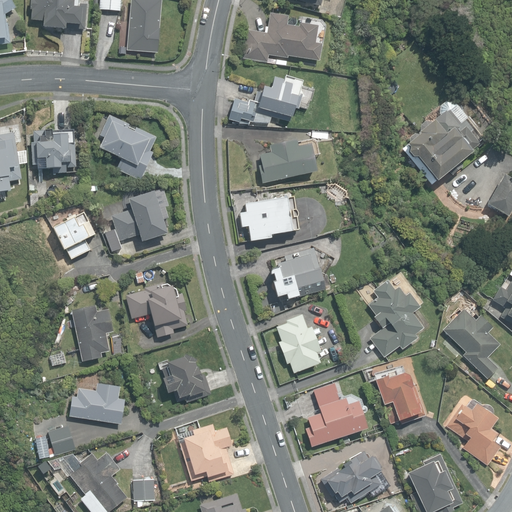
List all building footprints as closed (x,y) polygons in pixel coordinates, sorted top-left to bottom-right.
[(19,6),(15,0),(0,0),(0,42),(13,41),(9,13),(19,6)] [(85,30),(87,4),(80,4),(79,8),(72,7),(73,0),(67,0),(29,0),(29,11),(30,11),(29,21),(41,22),(41,26),(85,30)] [(120,0),(99,0),(99,9),(119,11),(120,0)] [(159,0),(130,0),(127,48),(156,50),(159,0)] [(287,14),(269,12),(266,32),(246,29),(241,57),(266,61),(267,54),(318,62),(321,43),(314,42),(316,25),(299,22),(298,26),(285,24),(287,14)] [(233,99),(228,120),(249,126),(250,120),(268,125),(272,113),(291,118),(293,108),(298,110),(302,95),(299,94),(303,81),(285,77),(284,80),(274,77),(271,89),(261,86),(257,102),(248,100),(247,103),(233,99)] [(466,120),(453,103),(445,101),(439,106),(438,113),(440,115),(430,123),(424,122),(419,127),(420,132),(417,134),(418,135),(405,145),(401,151),(404,154),(404,158),(407,162),(412,162),(431,188),(448,172),(451,176),(462,167),(459,163),(471,153),(469,151),(478,145),(469,134),(471,131),(464,122),(466,120)] [(117,169),(140,180),(153,153),(150,151),(156,138),(135,128),(133,133),(127,130),(129,125),(109,116),(99,136),(104,138),(99,149),(121,159),(117,169)] [(53,169),(53,173),(66,173),(66,168),(76,167),(75,130),(53,130),(45,130),(45,131),(33,131),(33,143),(34,165),(38,165),(38,170),(53,169)] [(0,191),(9,190),(8,180),(22,179),(13,133),(0,134),(0,191)] [(258,166),(262,184),(316,172),(310,144),(297,147),(296,141),(269,147),(271,153),(259,155),(261,165),(258,166)] [(485,204),(508,217),(511,210),(511,179),(502,173),(485,204)] [(139,235),(141,242),(167,234),(162,220),(166,219),(162,205),(158,206),(153,192),(128,200),(131,209),(111,216),(119,241),(139,235)] [(38,205),(37,194),(30,194),(30,205),(38,205)] [(247,227),(250,241),(270,238),(269,235),(297,230),(296,219),(296,218),(297,217),(297,216),(297,215),(297,213),(297,212),(296,212),(296,211),(295,210),(294,209),(292,197),(287,198),(244,205),(245,213),(239,214),(241,228),(247,227)] [(97,246),(81,213),(47,230),(58,252),(61,250),(67,261),(97,246)] [(34,217),(36,224),(43,222),(42,215),(34,217)] [(284,293),(287,300),(322,290),(320,282),(322,279),(320,275),(321,274),(321,273),(322,272),(322,271),(322,270),(322,269),(322,268),(321,267),(321,266),(320,265),(319,265),(319,264),(318,264),(317,263),(316,259),(313,258),(311,250),(275,260),(277,268),(273,269),(272,270),(271,271),(270,271),(270,272),(270,273),(270,274),(270,275),(272,275),(274,282),(272,282),(274,290),(274,291),(275,292),(276,292),(276,293),(277,293),(278,294),(279,294),(280,294),(281,293),(284,293)] [(499,317),(511,324),(511,279),(505,290),(499,287),(491,300),(505,308),(499,317)] [(368,338),(384,358),(399,346),(402,349),(417,338),(414,335),(423,328),(411,313),(419,307),(408,293),(404,296),(397,287),(394,290),(387,280),(373,291),(377,297),(367,304),(375,315),(373,317),(381,328),(368,338)] [(150,314),(157,337),(174,333),(173,330),(187,326),(184,312),(187,311),(182,293),(178,294),(176,289),(165,282),(143,288),(143,291),(125,296),(132,319),(150,314)] [(89,305),(66,313),(77,365),(97,359),(96,355),(103,353),(100,334),(107,333),(103,310),(92,313),(89,305)] [(462,355),(487,379),(497,368),(486,358),(499,344),(487,333),(491,328),(479,316),(474,321),(462,310),(442,330),(465,352),(462,355)] [(289,363),(293,374),(319,363),(315,353),(319,351),(310,327),(306,329),(301,315),(285,321),(286,323),(275,328),(281,341),(278,342),(286,364),(289,363)] [(173,392),(176,402),(185,400),(186,402),(211,395),(204,373),(201,374),(198,366),(197,366),(195,362),(196,359),(184,353),(183,357),(166,362),(168,367),(162,369),(165,378),(162,379),(164,383),(163,383),(165,390),(166,390),(167,394),(173,392)] [(399,419),(401,424),(424,415),(414,386),(411,387),(406,375),(403,374),(387,380),(386,377),(375,380),(391,422),(399,419)] [(115,387),(93,384),(91,390),(74,391),(71,399),(65,400),(62,415),(115,423),(120,398),(112,396),(115,387)] [(305,429),(311,447),(366,428),(357,401),(347,405),(345,398),(318,407),(320,413),(307,418),(310,427),(305,429)] [(462,448),(487,465),(499,447),(491,442),(493,440),(494,438),(497,434),(489,428),(496,419),(475,404),(470,410),(461,404),(445,426),(467,441),(462,448)] [(205,477),(207,483),(234,475),(226,448),(232,446),(226,427),(215,431),(212,424),(177,435),(191,481),(205,477)] [(54,455),(75,449),(68,425),(47,431),(54,455)] [(46,436),(35,438),(39,459),(49,457),(46,436)] [(346,497),(350,503),(368,491),(372,497),(389,486),(379,470),(381,468),(373,456),(368,460),(362,451),(342,464),(344,467),(339,470),(337,468),(320,479),(331,497),(334,495),(338,502),(346,497)] [(92,496),(104,511),(107,511),(126,497),(116,484),(118,483),(112,476),(120,469),(106,452),(97,459),(91,453),(79,463),(82,466),(69,476),(89,500),(92,496)] [(409,495),(417,511),(449,511),(453,510),(452,507),(462,503),(439,454),(422,462),(424,465),(407,473),(415,492),(409,495)] [(47,470),(41,462),(38,465),(44,473),(47,470)] [(147,505),(147,501),(154,501),(153,479),(132,480),(133,502),(136,502),(137,507),(147,505)] [(245,511),(244,509),(241,510),(236,494),(199,505),(201,511),(245,511)]
